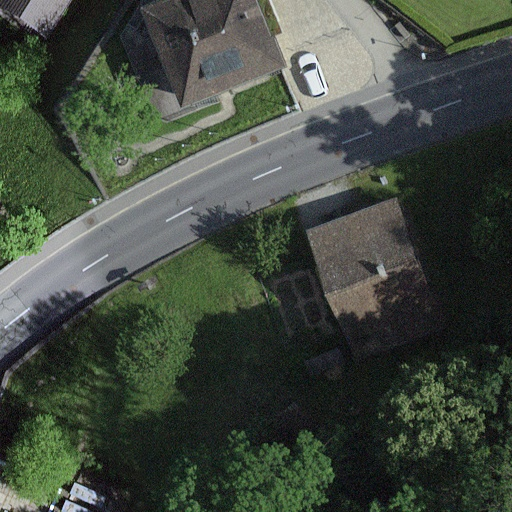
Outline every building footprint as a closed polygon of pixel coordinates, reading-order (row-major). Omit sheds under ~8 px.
[(63,0),(0,0),(0,15),(38,40),(63,0)] [(283,34),(269,0),(162,0),(142,8),(184,110),(287,68),(274,37),(283,34)] [(399,196),(305,232),(356,362),(449,326),(399,196)] [(345,365),(334,337),(292,353),(303,381),(345,365)] [(56,484),(63,467),(41,459),(35,475),(56,484)] [(50,511),(60,492),(0,461),(0,511),(50,511)]
